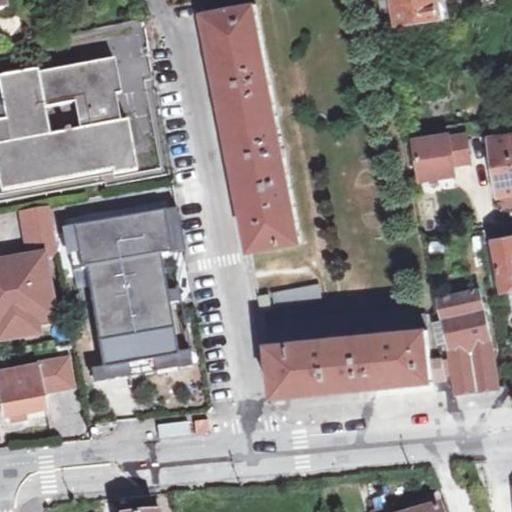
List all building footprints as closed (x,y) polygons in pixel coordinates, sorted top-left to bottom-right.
[(389,0),(394,29),(455,19),(451,0),(389,0)] [(269,63),(258,6),(204,15),(215,74),(217,82),(225,122),(229,142),(243,214),(251,254),(304,243),(269,63)] [(38,75),(37,72),(0,79),(0,91),(5,120),(0,120),(0,183),(2,193),(112,174),(112,178),(136,173),(125,124),(120,125),(116,99),(120,98),(115,62),(38,75)] [(454,135),(419,140),(425,179),(459,174),(458,164),(474,162),(470,135),(454,137),(454,135)] [(511,138),(494,141),(502,196),(511,194),(511,138)] [(0,280),(0,330),(55,321),(44,258),(57,256),(49,205),(22,210),(30,259),(5,264),(10,295),(3,296),(0,280)] [(177,255),(170,215),(67,233),(74,273),(86,271),(104,371),(179,358),(162,257),(177,255)] [(511,240),(495,243),(504,292),(511,290),(511,240)] [(320,287),(274,294),(259,297),(262,312),(323,302),(320,287)] [(481,290),(441,300),(452,356),(457,394),(499,388),(490,333),(481,290)] [(449,381),(444,358),(432,360),(427,317),(267,333),(274,399),(449,381)] [(39,368),(0,375),(0,389),(5,419),(47,412),(44,395),(76,390),(70,360),(39,365),(39,368)]
